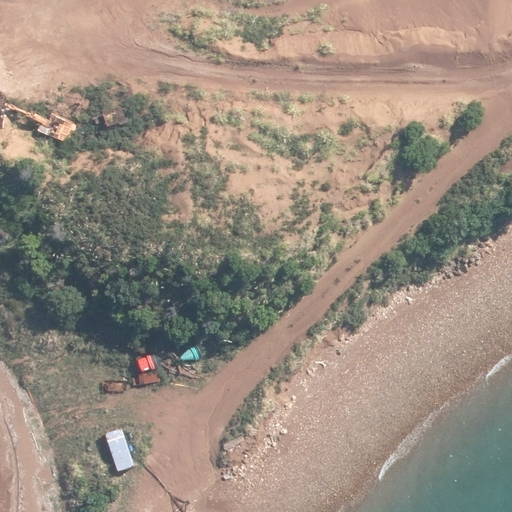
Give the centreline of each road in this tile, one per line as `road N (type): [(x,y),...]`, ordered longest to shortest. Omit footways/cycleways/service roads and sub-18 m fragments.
road 1 (track): [(0,21),(88,60),(293,88),(416,75),(511,86)]
road 2 (track): [(171,511),(168,500),(201,447),(272,359),(383,242),(511,130)]
